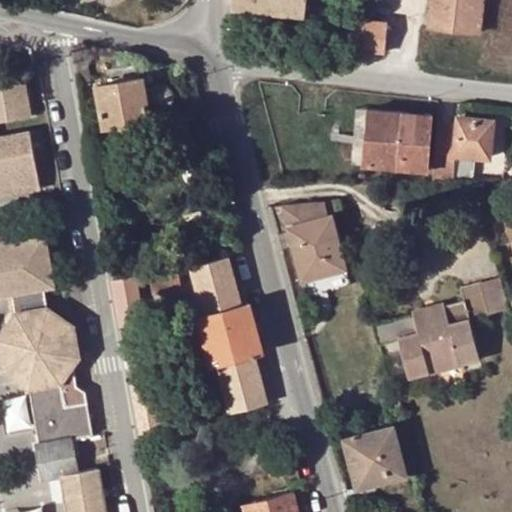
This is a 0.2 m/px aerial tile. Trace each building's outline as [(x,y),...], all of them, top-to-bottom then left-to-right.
[(233,0),(233,8),(305,16),(306,0),(233,0)] [(479,33),(483,0),(431,0),(429,28),(479,33)] [(349,19),(346,50),(385,53),(388,23),(349,19)] [(86,50),(72,48),(75,62),(88,61),(86,50)] [(91,81),(88,61),(75,62),(79,83),(91,81)] [(105,128),(151,119),(143,79),(136,80),(108,85),(98,87),(105,128)] [(0,193),(39,186),(30,132),(0,137),(0,121),(32,115),(27,80),(0,84),(0,193)] [(353,138),(366,139),(368,111),(356,109),(353,138)] [(427,171),(432,116),(368,111),(366,139),(364,166),(427,171)] [(437,123),(432,182),(454,182),(456,156),(471,158),(490,160),(494,121),(458,117),(458,125),(437,123)] [(366,139),(353,138),(351,165),(364,166),(366,139)] [(471,158),(456,156),(454,182),(471,182),(471,177),(471,158)] [(488,178),(490,160),(471,158),(471,177),(488,178)] [(327,291),(348,286),(344,270),(346,269),(331,215),(343,212),(340,199),(282,207),(306,297),(327,291)] [(0,271),(23,267),(18,241),(0,228),(0,271)] [(44,290),(60,287),(50,236),(18,241),(23,267),(0,271),(0,297),(13,295),(44,290)] [(141,264),(139,252),(110,257),(112,271),(136,267),(141,264)] [(241,305),(228,257),(192,267),(205,314),(199,316),(213,367),(219,365),(231,412),(267,402),(254,356),(265,352),(251,302),(241,305)] [(155,293),(181,289),(177,261),(151,266),(155,293)] [(125,272),(126,279),(114,281),(124,338),(147,333),(135,269),(125,272)] [(499,281),(483,286),(490,315),(507,310),(499,281)] [(469,321),(490,315),(483,286),(482,282),(461,289),(465,301),(446,306),(447,315),(415,324),(413,315),(374,326),(379,344),(399,340),(409,377),(480,358),(469,321)] [(106,511),(100,470),(79,472),(73,438),(93,434),(85,394),(78,394),(74,401),(75,408),(65,409),(65,402),(61,384),(81,357),(75,327),(47,307),(44,290),(13,295),(17,313),(0,336),(0,344),(4,367),(4,372),(30,390),(40,444),(36,445),(42,479),(62,476),(67,511),(106,511)] [(415,324),(447,315),(446,306),(413,315),(415,324)] [(142,437),(164,431),(155,381),(133,385),(142,437)] [(65,409),(75,408),(74,401),(65,402),(65,409)] [(406,477),(394,427),(345,440),(353,469),(367,466),(372,486),(406,477)] [(303,490),(292,446),(281,449),(286,469),(293,493),(303,490)] [(372,486),(367,466),(353,469),(358,490),(372,486)] [(309,511),(303,490),(293,493),(244,506),(245,511),(309,511)]
